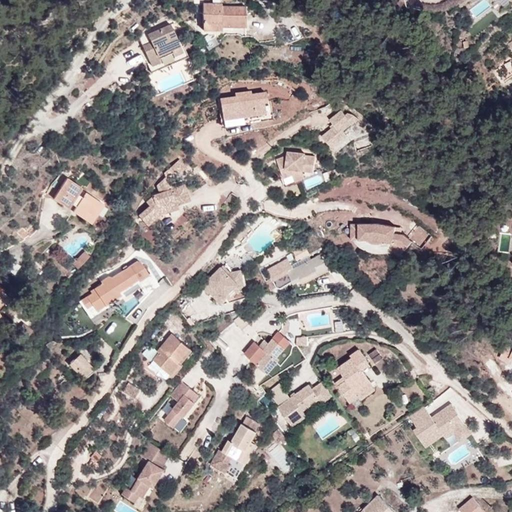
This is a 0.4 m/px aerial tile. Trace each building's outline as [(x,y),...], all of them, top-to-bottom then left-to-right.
[(203,30),(221,31),(221,26),(245,27),(245,7),(222,7),(222,4),(204,3),(203,30)] [(139,38),(154,71),(185,57),(170,24),(139,38)] [(237,97),(222,100),(225,127),(248,124),(247,117),(267,114),(268,122),(275,121),(272,101),(269,102),(268,93),(254,95),(253,92),(237,94),(237,97)] [(336,145),(347,135),(341,128),(349,121),(351,124),(358,118),(353,114),(348,113),(346,116),(341,111),(331,120),(333,123),(336,126),(333,128),(323,136),(334,147),(336,145)] [(267,114),(247,117),(248,124),(268,122),(267,114)] [(336,145),(334,147),(338,151),(351,140),(347,135),(336,145)] [(289,155),(278,160),(286,179),(283,180),(286,186),(297,181),(295,175),(304,171),(315,172),(317,157),(306,156),(307,154),(289,152),(289,155)] [(181,159),(166,173),(167,177),(167,178),(177,171),(180,175),(188,168),(181,159)] [(304,171),(295,175),(297,181),(307,177),(304,171)] [(150,206),(139,216),(147,226),(160,215),(158,210),(176,203),(177,205),(190,200),(184,185),(175,188),(174,185),(170,186),(167,178),(167,177),(159,184),(162,193),(153,196),(153,197),(147,202),(150,206)] [(73,211),(83,218),(88,211),(96,217),(104,205),(86,192),(82,197),(78,193),(82,187),(67,178),(62,184),(47,182),(45,197),(54,198),(68,208),(72,203),(76,206),(73,211)] [(239,191),(244,197),(251,191),(246,185),(239,191)] [(178,209),(177,205),(176,203),(158,210),(160,215),(178,209)] [(88,211),(83,218),(91,223),(96,217),(88,211)] [(395,226),(382,224),(352,224),(352,240),(379,239),(398,243),(406,249),(413,241),(405,235),(394,233),(395,226)] [(107,240),(112,246),(119,239),(114,234),(107,240)] [(308,245),(290,253),(294,262),(312,254),(308,245)] [(84,251),(77,258),(81,262),(88,255),(84,251)] [(316,271),(319,276),(328,271),(320,255),(299,265),(293,268),(291,269),(287,260),(281,263),(279,260),(266,267),(274,283),(277,288),(280,287),(292,281),(294,284),(301,281),(300,278),(316,271)] [(81,262),(77,258),(75,256),(70,261),(77,267),(81,262)] [(119,291),(129,284),(141,302),(156,286),(149,274),(141,262),(138,260),(113,277),(110,276),(102,281),(103,283),(91,291),(93,293),(82,300),(87,308),(93,304),(97,311),(122,294),(119,291)] [(222,271),(201,292),(209,299),(210,298),(212,296),(216,300),(214,303),(221,309),(227,303),(227,302),(226,301),(235,291),(243,289),(240,275),(229,278),(222,271)] [(303,284),(319,276),(316,271),(300,278),(301,281),(303,284)] [(149,274),(156,286),(158,284),(151,272),(149,274)] [(0,317),(5,311),(2,308),(10,298),(0,288),(0,317)] [(235,291),(226,301),(227,302),(227,303),(229,305),(243,289),(235,291)] [(91,314),(97,311),(93,304),(87,308),(91,314)] [(244,314),(232,324),(238,332),(251,321),(244,314)] [(18,328),(24,333),(29,326),(23,321),(18,328)] [(279,331),(273,338),(284,347),(276,357),(279,360),(293,343),(279,331)] [(160,353),(154,360),(171,374),(180,363),(178,362),(190,348),(173,333),(158,351),(160,353)] [(264,349),(260,345),(255,341),(245,353),(268,373),(279,360),(276,357),(284,347),(273,338),(269,343),(264,349)] [(265,339),(260,345),(264,349),(269,343),(265,339)] [(286,353),(295,367),(307,359),(297,345),(293,345),(286,353)] [(171,374),(154,360),(151,364),(172,381),(184,367),(182,365),(194,351),(190,348),(178,362),(180,363),(171,374)] [(347,380),(339,386),(351,403),(359,397),(356,392),(370,383),(363,372),(360,368),(368,362),(359,349),(350,355),(352,358),(338,367),(344,376),(347,380)] [(378,349),(370,354),(381,371),(389,366),(378,349)] [(69,364),(83,379),(94,368),(80,354),(69,364)] [(371,367),(368,362),(360,368),(363,372),(371,367)] [(336,382),(339,386),(347,380),(344,376),(336,382)] [(199,395),(182,381),(171,395),(179,401),(164,420),(173,427),(182,416),(194,401),(199,395)] [(130,382),(124,391),(135,399),(141,390),(130,382)] [(290,425),(305,415),(301,410),(318,398),(321,403),(330,396),(321,383),(312,390),(309,385),(289,399),(279,407),(278,408),(290,425)] [(356,392),(359,397),(362,400),(375,390),(370,383),(356,392)] [(269,393),(279,407),(289,399),(280,386),(269,393)] [(275,404),(267,396),(261,402),(268,410),(275,404)] [(196,403),(194,401),(182,416),(184,417),(196,403)] [(455,432),(462,441),(473,433),(453,404),(436,415),(438,417),(435,419),(433,417),(426,407),(412,417),(419,427),(423,425),(434,442),(445,435),(447,438),(455,432)] [(232,442),(229,440),(223,451),(220,449),(212,463),(238,477),(245,464),(241,461),(252,442),(258,432),(243,423),(238,433),(232,442)] [(423,425),(419,427),(415,430),(427,447),(434,442),(423,425)] [(235,431),(229,440),(232,442),(238,433),(235,431)] [(171,454),(150,441),(141,455),(150,460),(132,490),(127,486),(123,494),(136,502),(140,495),(144,497),(151,485),(157,476),(160,478),(165,469),(163,467),(171,454)] [(241,461),(245,464),(257,444),(252,442),(241,461)] [(157,476),(151,485),(155,487),(160,478),(157,476)] [(402,480),(402,481),(403,486),(404,487),(412,485),(410,477),(402,480)] [(394,511),(378,495),(363,510),(365,511),(394,511)] [(462,506),(466,511),(486,511),(475,497),(462,506)]
